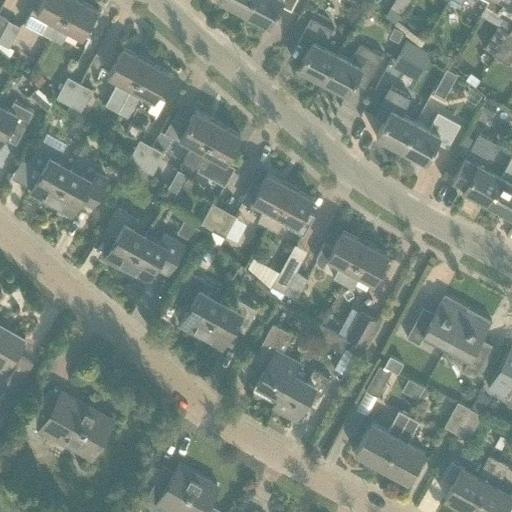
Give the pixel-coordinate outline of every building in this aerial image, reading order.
[(41,32),(51,37),(71,0),(41,0),(36,10),(31,7),(23,22),(41,32)] [(81,0),(71,0),(51,37),(61,43),(68,29),(81,36),(96,8),(81,0)] [(219,0),(243,12),(249,0),(219,0)] [(249,0),(243,12),(268,25),(279,4),(290,10),(295,0),(249,0)] [(509,32),(511,27),(511,0),(502,0),(495,12),(502,16),(497,25),(508,32),(509,32)] [(297,68),(322,81),(337,52),(323,45),(332,29),(310,17),(297,41),(309,47),(297,68)] [(19,26),(7,19),(0,32),(0,43),(7,48),(19,26)] [(511,27),(509,32),(508,32),(494,55),(508,64),(511,57),(511,27)] [(404,42),(394,60),(407,67),(417,49),(404,42)] [(350,59),(337,52),(322,81),(346,94),(353,82),(364,88),(382,55),(359,43),(350,59)] [(117,111),(145,59),(123,46),(107,75),(117,80),(104,104),(117,111)] [(145,59),(117,111),(127,116),(140,92),(153,99),(168,71),(145,59)] [(55,97),(68,104),(79,82),(67,76),(55,97)] [(92,88),(79,82),(68,104),(80,110),(92,88)] [(375,136),(400,149),(415,120),(402,113),(410,97),(388,85),(376,109),(387,114),(375,136)] [(9,109),(0,104),(0,141),(8,128),(20,135),(33,111),(13,100),(9,109)] [(194,165),(202,150),(217,121),(195,109),(179,137),(191,144),(179,166),(190,172),(194,166),(194,165)] [(429,128),(415,120),(400,149),(424,162),(435,141),(447,147),(459,123),(437,112),(429,128)] [(240,134),(217,121),(202,150),(194,165),(204,170),(212,155),(225,162),(240,134)] [(29,191),(50,203),(70,167),(56,159),(65,143),(46,132),(28,164),(41,170),(29,191)] [(461,190),(486,203),(501,175),(488,167),(500,144),(478,132),(466,155),(465,155),(452,180),(463,186),(461,190)] [(127,161),(139,167),(151,145),(139,139),(127,161)] [(163,152),(151,145),(139,167),(141,168),(137,175),(148,181),(163,152)] [(83,174),(70,167),(50,203),(71,214),(83,193),(93,199),(106,176),(88,166),(83,174)] [(267,225),(289,184),(266,172),(258,187),(250,182),(241,199),(252,205),(254,202),(264,208),(258,220),(267,225)] [(511,180),(501,175),(486,203),(510,216),(511,212),(511,180)] [(438,180),(430,199),(441,204),(449,185),(438,180)] [(289,184),(267,225),(277,230),(284,218),(295,224),(293,228),(303,234),(313,214),(305,209),(311,196),(289,184)] [(199,223),(211,230),(223,208),(211,202),(199,223)] [(104,258),(125,269),(145,233),(131,226),(136,217),(117,207),(104,230),(116,236),(104,258)] [(236,215),(223,208),(211,230),(224,237),(236,215)] [(333,277),(342,282),(364,241),(342,229),(333,246),(324,241),(315,256),(315,259),(315,261),(317,264),(319,265),(322,267),(327,258),(340,265),(333,277)] [(158,241),(145,233),(125,269),(146,281),(158,260),(170,267),(183,243),(163,232),(158,241)] [(387,254),(364,241),(342,282),(352,287),(359,275),(372,282),(387,254)] [(294,243),(283,264),(295,271),(306,250),(294,243)] [(271,286),(283,293),(295,271),(283,264),(271,286)] [(307,278),(295,271),(283,293),(296,299),(307,278)] [(179,324),(200,335),(220,299),(206,292),(211,284),(191,273),(178,296),(190,303),(179,324)] [(445,348),(467,307),(443,294),(433,312),(423,306),(406,337),(418,343),(422,336),(445,348)] [(220,299),(200,335),(221,347),(233,326),(243,332),(256,309),(238,299),(233,307),(220,299)] [(467,307),(445,348),(468,360),(464,368),(476,374),(492,344),(481,338),(491,319),(467,307)] [(346,336),(362,345),(376,319),(360,311),(346,336)] [(253,388),(276,401),(292,371),(297,361),(282,352),(293,334),(272,322),(252,358),(265,365),(253,388)] [(16,353),(24,338),(0,324),(0,369),(9,374),(7,379),(18,385),(32,362),(16,353)] [(511,354),(510,353),(491,389),(507,398),(511,389),(511,354)] [(365,389),(377,396),(390,370),(378,364),(365,389)] [(292,371),(276,401),(272,406),(295,419),(305,401),(316,407),(331,379),(312,369),(307,379),(292,371)] [(111,416),(63,390),(52,411),(39,404),(24,432),(41,441),(45,434),(88,457),(111,416)] [(455,433),(469,407),(457,401),(443,426),(455,433)] [(0,430),(10,411),(0,405),(0,430)] [(481,414),(469,407),(455,433),(467,439),(481,414)] [(380,465),(408,414),(398,409),(387,429),(370,420),(354,451),(380,465)] [(408,414),(380,465),(406,480),(423,450),(407,441),(418,420),(408,414)] [(470,510),(498,459),(488,454),(476,474),(460,465),(443,496),(470,510)] [(498,459),(470,510),(472,511),(502,511),(511,495),(511,493),(496,485),(508,465),(498,459)] [(205,503),(216,483),(180,463),(176,471),(164,464),(144,501),(161,511),(163,507),(170,511),(218,511),(220,509),(219,509),(218,510),(205,503)]
